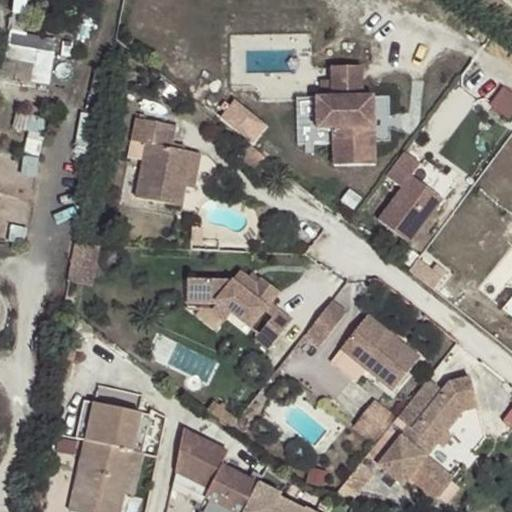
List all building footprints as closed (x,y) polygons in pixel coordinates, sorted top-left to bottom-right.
[(10,32),(8,59),(20,59),(18,81),(53,84),(56,35),(10,32)] [(333,128),(334,165),(375,165),(374,97),(363,97),(363,67),(333,67),(333,97),(317,97),(317,129),(333,128)] [(298,97),(297,140),(329,140),(329,130),(309,130),(309,97),(298,97)] [(256,143),(270,124),(234,98),(220,117),(256,143)] [(147,145),(137,200),(181,208),(185,187),(191,153),(172,150),(176,127),(136,120),(132,143),(147,145)] [(419,164),(403,152),(385,177),(401,188),(378,221),(410,244),(442,199),(410,176),(419,164)] [(201,155),(191,153),(185,187),(194,189),(201,155)] [(192,229),(192,239),(201,239),(201,229),(192,229)] [(200,251),(201,239),(192,239),(191,250),(200,251)] [(74,244),(71,281),(96,283),(99,246),(74,244)] [(263,311),(271,302),(278,293),(261,280),(256,286),(240,273),(233,281),(187,280),(186,303),(217,304),(219,301),(234,313),(251,327),(263,311)] [(217,304),(186,303),(186,311),(212,311),(226,322),(234,313),(219,301),(217,304)] [(272,318),(278,309),(271,302),(263,311),(272,318)] [(344,317),(329,305),(302,338),(317,350),(344,317)] [(291,320),(278,309),(272,318),(255,338),(268,349),(291,320)] [(367,370),(394,391),(421,358),(369,317),(342,350),(367,370)] [(74,359),(78,337),(66,334),(62,356),(74,359)] [(367,370),(342,350),(335,358),(360,378),(367,370)] [(410,430),(380,467),(405,487),(411,479),(438,502),(454,483),(427,460),(437,446),(447,434),(478,407),(471,380),(450,385),(445,392),(428,380),(396,420),(410,430)] [(133,409),(135,395),(106,390),(103,404),(133,409)] [(76,440),(85,442),(92,404),(84,402),(76,440)] [(85,442),(133,452),(141,414),(92,404),(85,442)] [(396,420),(376,404),(357,427),(377,443),(396,420)] [(239,457),(194,434),(186,476),(221,494),(233,470),(239,457)] [(437,446),(444,452),(453,440),(447,434),(437,446)] [(73,497),(69,511),(120,511),(124,495),(133,452),(85,442),(76,484),(86,486),(83,499),(73,497)] [(133,452),(124,495),(134,497),(144,454),(133,452)] [(359,500),(375,469),(360,461),(343,492),(359,500)] [(259,484),(233,470),(221,494),(247,507),(259,484)] [(86,486),(76,484),(73,497),(83,499),(86,486)] [(282,495),(259,484),(247,507),(244,511),(273,511),(280,499),(282,495)] [(273,511),(304,511),(305,511),(280,499),(273,511)] [(230,511),(210,502),(205,511),(206,511),(230,511)]
